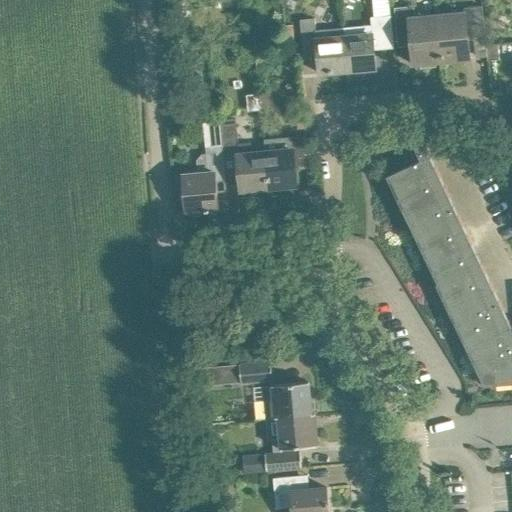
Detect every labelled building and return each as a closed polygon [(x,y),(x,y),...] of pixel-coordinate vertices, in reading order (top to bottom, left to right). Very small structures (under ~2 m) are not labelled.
[(391,0),(375,0),(376,13),(392,12),(391,0)] [(394,7),(396,26),(398,47),(401,46),(401,45),(399,45),(399,42),(412,41),(413,64),(442,61),(438,15),(415,17),(414,5),(394,7)] [(465,12),(438,15),(442,61),(470,58),(468,39),(486,38),(483,6),(465,7),(465,12)] [(344,27),(348,70),(376,67),(373,38),(392,36),(392,41),(393,41),(391,15),(370,17),(371,25),(344,27)] [(300,19),(300,22),(302,42),(316,41),(319,72),(348,70),(344,27),(316,29),(315,18),(300,19)] [(500,59),(498,43),(486,44),(488,60),(500,59)] [(241,190),(269,187),(265,152),(251,154),(250,143),(239,144),(236,123),(221,124),(223,145),(223,152),(237,150),(241,190)] [(264,140),(265,152),(269,187),(297,185),(295,169),(309,168),(306,136),(264,140)] [(395,172),(387,176),(387,177),(390,176),(447,296),(445,297),(486,383),(511,380),(511,327),(431,157),(425,144),(423,140),(423,139),(414,144),(421,160),(415,163),(402,169),(396,172),(395,172)] [(183,174),(173,175),(176,201),(185,200),(186,212),(205,210),(205,211),(210,211),(210,210),(218,209),(215,174),(225,173),(223,152),(223,145),(206,147),(206,153),(203,153),(197,160),(198,168),(198,173),(183,174)] [(272,379),(271,361),(239,364),(241,382),(272,379)] [(312,413),(309,381),(273,385),(262,386),(263,400),(255,401),(256,419),(279,416),(312,413)] [(315,413),(312,413),(279,416),(281,437),(272,438),(274,453),(265,454),(266,470),(302,467),(300,451),(283,453),(283,449),(318,445),(315,413)] [(301,475),(281,477),(274,478),(276,508),(292,506),(292,511),(328,511),(326,487),(302,489),(301,475)]
